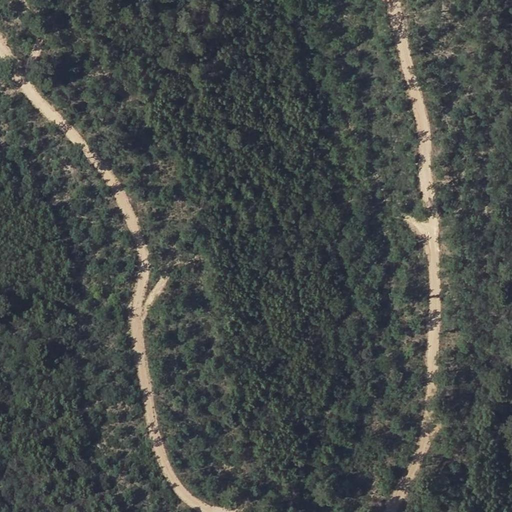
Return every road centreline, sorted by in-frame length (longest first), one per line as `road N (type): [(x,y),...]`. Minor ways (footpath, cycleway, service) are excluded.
road 1 (track): [(0,41),(36,104),(93,147),(146,235),(151,263),(136,316),(138,346),(162,463),(198,511)]
road 2 (track): [(397,511),(437,419),(420,95),(397,38),(396,0)]
